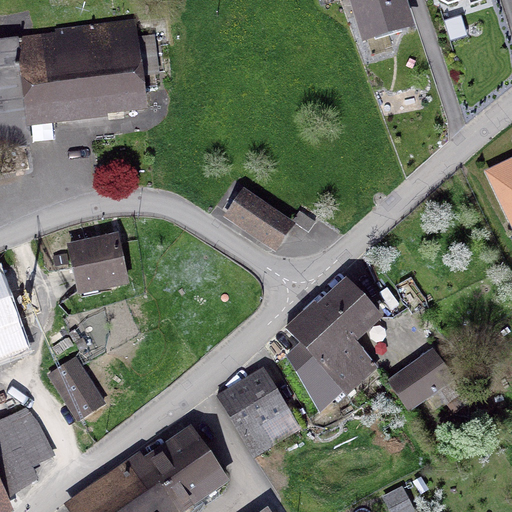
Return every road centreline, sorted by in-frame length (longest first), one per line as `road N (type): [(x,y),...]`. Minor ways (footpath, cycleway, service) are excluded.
road 1 (residential): [(294,298),(30,511)]
road 2 (residential): [(294,298),(209,228),(148,201),(100,203),(0,240)]
road 3 (residential): [(511,108),(294,298)]
